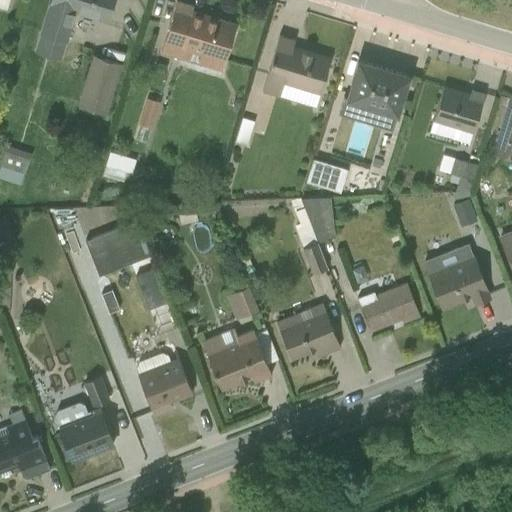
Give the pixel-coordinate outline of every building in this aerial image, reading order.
[(0,0),(0,8),(6,10),(8,0),(0,0)] [(106,21),(111,0),(50,0),(35,51),(61,60),(75,12),(106,21)] [(160,52),(221,71),(235,24),(191,11),(193,6),(176,1),(160,52)] [(315,107),(329,59),(291,48),(294,39),(278,35),(261,91),(315,107)] [(92,54),(76,105),(106,114),(121,64),(92,54)] [(337,113),(391,130),(408,76),(357,61),(346,97),(342,97),(337,113)] [(428,132),(468,143),(484,93),(470,89),(469,94),(443,86),(428,132)] [(511,95),(493,153),(511,158),(511,95)] [(134,138),(146,142),(159,101),(146,97),(134,138)] [(234,141),(246,145),(253,121),(241,117),(234,141)] [(23,173),(24,173),(31,153),(6,145),(0,161),(0,166),(0,178),(19,185),(23,173)] [(106,162),(132,169),(134,160),(109,153),(106,162)] [(468,191),(476,165),(454,158),(449,173),(450,174),(448,181),(458,184),(457,187),(455,186),(453,190),(456,192),(468,191)] [(306,182),(338,192),(345,169),(313,159),(306,182)] [(102,175),(122,181),(125,171),(105,165),(102,175)] [(462,226),(478,220),(470,197),(453,203),(462,226)] [(327,268),(317,243),(303,207),(301,208),(297,198),(290,201),(298,223),(294,225),(303,248),(301,248),(312,274),(327,268)] [(329,198),(300,199),(303,207),(317,243),(334,236),(329,198)] [(0,240),(10,237),(4,219),(0,220),(0,240)] [(511,268),(511,229),(499,235),(511,268)] [(99,272),(123,263),(113,234),(89,243),(99,272)] [(489,297),(472,255),(471,255),(467,244),(424,261),(428,272),(427,272),(441,308),(471,296),(474,303),(489,297)] [(153,269),(135,276),(158,334),(176,327),(153,269)] [(42,280),(26,285),(32,303),(48,298),(42,280)] [(419,316),(405,282),(374,294),(373,291),(356,297),(360,305),(359,306),(369,332),(387,325),(385,321),(399,316),(402,323),(419,316)] [(235,320),(256,311),(246,288),(225,296),(235,320)] [(320,355),(338,347),(321,302),(275,321),(290,359),(316,348),(320,355)] [(253,381),(270,374),(252,328),(236,335),(233,328),(201,341),(220,389),(251,377),(253,381)] [(190,394),(191,394),(178,357),(169,360),(167,355),(161,352),(138,360),(136,367),(138,373),(137,373),(145,396),(142,397),(146,407),(149,406),(153,416),(172,409),(169,398),(189,390),(190,394)] [(92,406),(109,399),(100,375),(83,382),(92,406)] [(71,460),(112,444),(97,406),(86,411),(83,404),(78,401),(56,410),(54,416),(71,460)] [(25,478),(49,469),(36,434),(32,436),(24,418),(0,427),(0,477),(14,472),(12,467),(18,465),(22,476),(25,478)]
